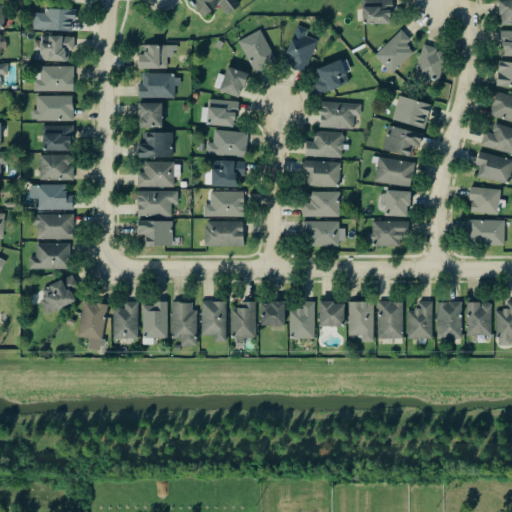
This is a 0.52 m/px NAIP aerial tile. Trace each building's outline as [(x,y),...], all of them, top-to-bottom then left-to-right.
[(190,0),(203,18),(220,6),(227,15),(244,2),(242,0),(190,0)] [(391,0),(379,0),(363,0),(364,24),(392,24),(391,0)] [(501,25),(511,23),(511,0),(502,0),(500,0),(501,25)] [(74,32),(75,10),(46,9),(46,14),(33,13),(32,31),(74,32)] [(309,30),(296,26),(284,66),(307,73),(317,41),(307,37),(309,30)] [(393,75),(414,53),(407,46),(412,41),(401,30),(374,57),(393,75)] [(239,41),(255,74),(277,63),(261,31),(239,41)] [(511,31),(503,31),(502,57),(511,56),(511,31)] [(74,37),(41,37),(40,62),(73,63),(74,37)] [(168,70),(168,58),(176,58),(176,46),(140,46),(140,69),(168,70)] [(447,52),(422,47),(416,76),(441,81),(447,52)] [(321,94),(350,84),(346,74),(351,72),(347,59),(312,71),(321,94)] [(511,88),(511,63),(500,62),(497,86),(511,88)] [(8,65),(0,64),(0,89),(1,89),(2,76),(8,76),(8,65)] [(74,67),(41,67),(40,81),(34,81),(34,92),(74,93),(74,67)] [(214,89),(241,98),(248,74),(228,67),(225,76),(219,74),(214,89)] [(175,99),(175,87),(181,87),(181,75),(143,75),(143,85),(139,85),(139,99),(175,99)] [(511,96),(496,92),(490,117),(511,123),(511,96)] [(393,120),(425,129),(432,106),(399,96),(393,120)] [(73,122),(73,97),(36,97),(36,111),(32,111),(32,122),(73,122)] [(236,127),(237,102),(209,101),(208,126),(236,127)] [(362,117),(362,104),(322,102),(321,128),(354,130),(354,116),(362,117)] [(162,103),(139,103),(139,128),(162,128),(162,103)] [(492,134),(485,132),(481,148),(511,155),(511,128),(494,124),(492,134)] [(73,127),(44,126),(43,151),(73,152),(73,127)] [(383,151),(414,158),(416,148),(420,149),(423,134),(389,126),(383,151)] [(248,132),(214,131),(214,143),(207,143),(206,156),(247,157),(248,132)] [(306,142),(306,157),(343,158),(344,133),(315,132),(315,142),(306,142)] [(173,159),(174,133),(144,133),(143,144),(139,144),(139,158),(173,159)] [(0,177),(1,178),(1,165),(8,165),(8,152),(0,152),(0,177)] [(511,172),(511,160),(479,153),(476,166),(480,167),(477,178),(509,185),(511,172)] [(40,181),(74,181),(74,167),(71,167),(71,156),(40,156),(40,181)] [(375,182),(411,188),(415,163),(379,158),(375,182)] [(213,187),(237,187),(237,182),(245,182),(245,162),(213,161),(213,187)] [(175,188),(175,162),(144,163),(144,174),(138,174),(139,188),(175,188)] [(340,188),(341,163),(305,162),(304,187),(340,188)] [(67,185),(30,186),(30,200),(37,200),(38,211),(73,210),(73,195),(67,195),(67,185)] [(500,190),(471,188),(470,215),(499,216),(500,190)] [(409,218),(410,192),(387,191),(386,217),(409,218)] [(179,192),(138,192),(138,218),(172,217),(172,204),(179,204),(179,192)] [(204,217),(244,218),(244,193),(211,192),(210,206),(204,206),(204,217)] [(340,193),(310,193),(310,204),(303,204),(303,218),(339,218),(340,193)] [(37,240),(74,240),(74,215),(33,215),(33,226),(37,226),(37,240)] [(173,222),(138,221),(138,235),(146,236),(146,246),(173,247),(173,222)] [(505,222),(468,221),(467,245),(505,246),(505,222)] [(205,247),(244,247),(244,222),(205,222),(205,247)] [(339,223),(305,222),(304,247),(343,248),(343,230),(339,230),(339,223)] [(409,222),(372,223),(373,247),(402,247),(402,234),(409,234),(409,222)] [(71,245),(36,244),(36,258),(30,258),(30,270),(70,270),(71,245)] [(81,302),(72,277),(42,288),(47,300),(41,302),(46,315),(81,302)] [(32,305),(45,300),(43,292),(30,297),(32,305)] [(142,306),(143,345),(153,345),(153,339),(168,339),(168,302),(153,303),(153,306),(142,306)] [(315,302),(304,302),(304,310),(291,310),(290,340),(315,340),(315,302)] [(113,339),(138,340),(139,303),(124,303),(124,309),(114,309),(113,339)] [(172,340),(181,340),(181,347),(197,347),(198,311),(193,311),(193,303),(172,303),(172,340)] [(256,303),(242,303),(242,309),(231,309),(231,339),(256,339),(256,303)] [(286,303),(261,303),(261,326),(285,327),(286,303)] [(320,327),(344,327),(344,303),(320,303),(320,327)] [(403,303),(378,303),(379,340),(404,339),(403,303)] [(408,310),(408,340),(433,340),(433,303),(419,303),(418,311),(408,310)] [(438,303),(437,340),(462,340),(463,303),(438,303)] [(492,304),(467,303),(467,337),(491,337),(492,304)] [(105,307),(81,304),(76,339),(88,341),(86,352),(99,353),(105,307)] [(199,338),(212,338),(212,343),(224,343),(224,304),(199,304),(199,338)] [(371,343),(371,304),(347,304),(347,338),(360,338),(360,343),(371,343)] [(511,341),(511,304),(505,304),(505,312),(495,312),(495,347),(511,347),(511,341)]
